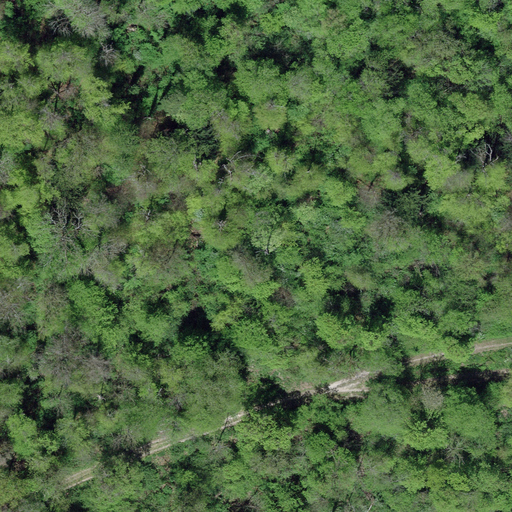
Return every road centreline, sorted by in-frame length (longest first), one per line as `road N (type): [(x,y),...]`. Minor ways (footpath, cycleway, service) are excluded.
road 1 (track): [(0,510),(367,378),(511,343)]
road 2 (track): [(367,378),(511,367)]
